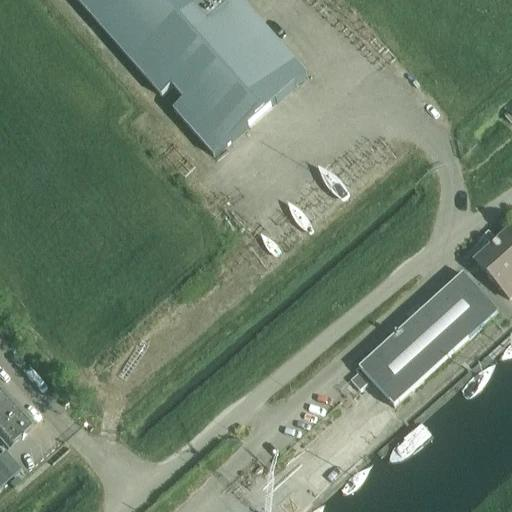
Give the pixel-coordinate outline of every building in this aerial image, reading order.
[(75,0),(162,99),(173,90),(185,103),(174,113),(215,160),(307,79),(238,0),(75,0)] [(509,302),(511,300),(511,233),(476,266),(509,302)] [(395,411),(498,317),(464,278),(360,372),(395,411)] [(360,394),(369,387),(359,376),(351,384),(360,394)] [(36,427),(0,386),(0,443),(8,452),(36,427)] [(28,465),(17,452),(0,466),(0,484),(2,487),(28,465)]
